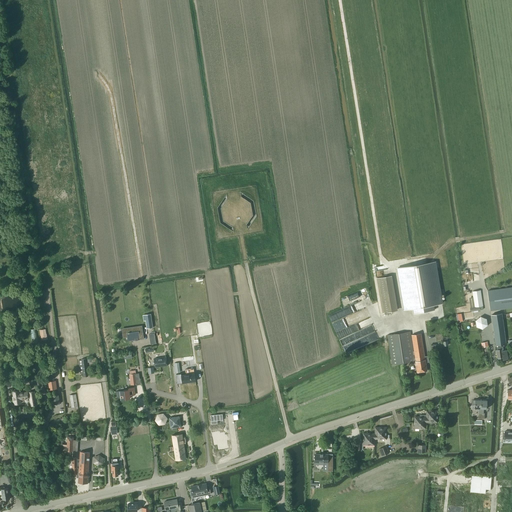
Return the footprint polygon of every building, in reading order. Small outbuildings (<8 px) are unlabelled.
[(252,215),(246,224),(247,229),(247,230),(257,216),(254,201),(243,194),(240,192),(241,197),(250,203),(252,215)] [(234,232),(233,227),(224,221),(221,209),(227,200),(227,195),(226,194),(217,208),(220,223),(234,233),(234,232)] [(435,262),(397,268),(404,309),(413,308),(413,313),(434,310),(433,304),(442,303),(435,262)] [(377,278),(383,313),(395,311),(389,276),(377,278)] [(511,287),(488,290),(491,311),(511,307),(511,287)] [(472,291),(475,307),(470,308),(470,311),(480,310),(479,307),(483,306),(480,290),(472,291)] [(501,313),(491,314),(495,345),(497,345),(497,347),(496,347),(497,349),(496,349),(496,352),(497,355),(497,358),(502,357),(502,359),(507,358),(506,349),(506,346),(503,346),(503,344),(505,344),(501,313)] [(151,314),(143,315),(144,321),(146,320),(147,328),(153,327),(151,314)] [(476,320),(476,326),(482,329),(487,325),(486,319),(480,316),(476,320)] [(142,326),(128,328),(128,332),(127,333),(128,341),(144,338),(142,326)] [(30,329),(32,343),(38,342),(36,328),(30,329)] [(46,334),(45,329),(39,330),(40,335),(41,335),(41,340),(48,339),(47,334),(46,334)] [(388,334),(392,365),(414,361),(410,331),(388,334)] [(421,333),(411,335),(415,361),(417,372),(427,370),(426,362),(429,362),(428,356),(424,356),(421,333)] [(166,357),(154,359),(155,367),(167,365),(166,357)] [(81,360),(79,360),(80,373),(83,373),(83,376),(88,376),(86,358),(81,359),(81,360)] [(130,374),(129,374),(131,384),(134,384),(137,383),(137,381),(140,380),(139,377),(139,373),(136,373),(135,370),(130,371),(130,374)] [(181,373),(176,374),(177,379),(182,378),(182,383),(195,381),(195,380),(194,373),(194,372),(186,373),(187,374),(186,374),(181,375),(181,373)] [(129,389),(116,391),(117,397),(121,396),(121,399),(130,398),(130,395),(135,394),(134,387),(128,388),(129,389)] [(14,396),(12,397),(13,401),(15,401),(15,404),(20,403),(20,399),(29,397),(31,406),(37,405),(35,398),(32,399),(31,392),(19,393),(19,391),(13,391),(14,396)] [(70,395),(71,407),(72,407),(76,407),(77,411),(78,411),(78,406),(76,394),(70,395)] [(58,395),(51,396),(53,405),(60,404),(58,395)] [(478,408),(478,413),(481,413),(481,400),(475,400),(475,405),(471,405),(471,408),(478,408)] [(476,413),(476,416),(484,416),(484,413),(483,413),(484,408),(487,409),(487,400),(481,400),(481,413),(478,413),(476,413)] [(426,410),(426,418),(426,422),(438,423),(438,411),(426,410)] [(163,414),(158,414),(156,420),(159,424),(165,423),(167,418),(163,414)] [(222,414),(210,415),(211,424),(217,423),(217,420),(223,420),(222,414)] [(170,417),(169,418),(171,427),(172,427),(172,430),(176,430),(176,427),(180,426),(181,425),(179,417),(178,416),(170,417)] [(426,429),(426,422),(426,418),(419,418),(419,417),(414,416),(414,429),(426,429)] [(375,427),(375,434),(375,439),(387,439),(387,427),(375,427)] [(503,434),(503,439),(504,439),(511,439),(511,431),(505,431),(504,434),(503,434)] [(219,432),(212,433),(214,445),(217,444),(218,449),(227,448),(225,436),(225,435),(224,436),(224,433),(219,434),(219,432)] [(172,435),(176,460),(186,458),(182,433),(172,435)] [(375,439),(375,434),(368,434),(368,433),(363,433),(363,443),(357,443),(357,449),(363,449),(363,445),(375,445),(375,439)] [(77,475),(77,477),(79,477),(78,482),(88,483),(90,452),(80,451),(79,471),(77,471),(77,475)] [(315,454),(315,464),(328,464),(328,471),(332,471),(333,471),(333,455),(332,455),(328,455),(328,454),(323,454),(323,453),(322,453),(322,454),(320,454),(320,453),(320,454),(315,454)] [(470,492),(485,493),(486,489),(490,489),(491,477),(472,475),(470,492)] [(192,488),(189,489),(191,498),(211,494),(209,485),(207,485),(206,483),(200,484),(197,485),(191,486),(192,488)] [(1,489),(3,500),(10,499),(8,488),(1,489)] [(178,503),(177,498),(164,501),(166,509),(179,506),(179,509),(183,509),(181,502),(178,503)] [(201,511),(200,502),(188,504),(190,511),(201,511)]
